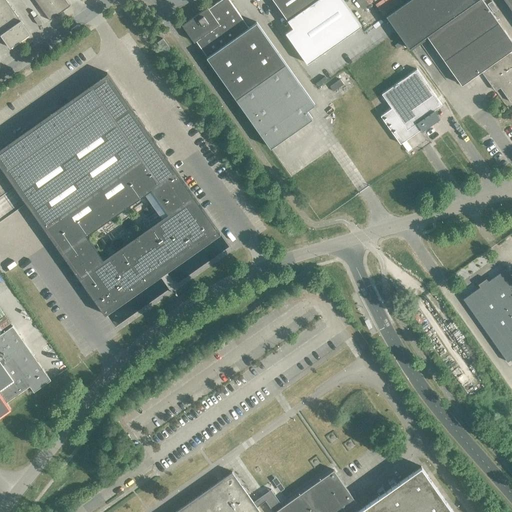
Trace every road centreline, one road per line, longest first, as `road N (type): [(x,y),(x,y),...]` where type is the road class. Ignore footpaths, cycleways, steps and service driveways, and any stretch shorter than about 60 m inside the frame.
road 1 (unclassified): [(18,494),(130,352),(168,319),(268,266),(511,189)]
road 2 (unclassified): [(472,511),(368,362),(150,511)]
road 3 (unclassified): [(0,75),(105,0)]
